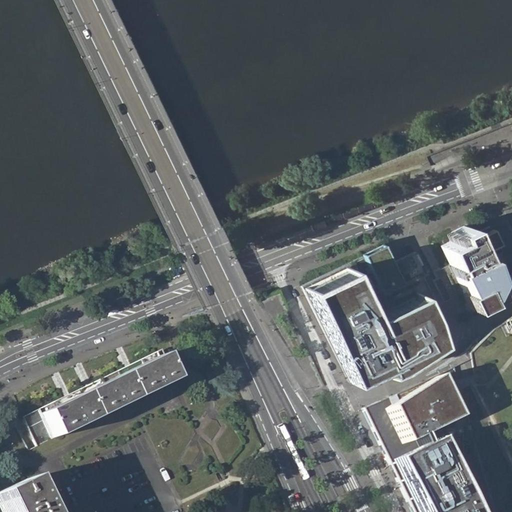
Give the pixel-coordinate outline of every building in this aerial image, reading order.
[(503,287),(493,254),(500,250),(488,225),(468,235),(465,230),(463,226),(451,232),(456,240),(442,247),(450,261),(444,264),(468,313),(503,287)] [(381,243),(359,253),(377,289),(398,278),(387,256),(381,243)] [(382,370),(394,366),(435,339),(416,290),(371,313),(372,315),(369,316),(344,264),(301,285),(348,381),(382,364),(385,369),(382,370)] [(511,315),(500,323),(511,346),(511,350),(511,315)] [(35,445),(168,380),(157,356),(23,421),(26,427),(35,445)] [(430,378),(382,409),(399,444),(450,419),(430,378)] [(389,467),(410,511),(464,511),(432,446),(389,467)] [(40,511),(24,479),(0,490),(0,509),(1,511),(40,511)]
